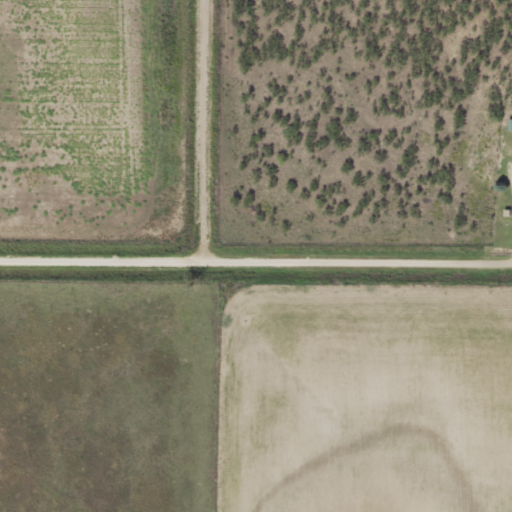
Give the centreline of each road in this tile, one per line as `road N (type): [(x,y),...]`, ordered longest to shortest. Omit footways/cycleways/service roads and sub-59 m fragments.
road 1 (residential): [(511,259),(206,258)]
road 2 (residential): [(206,258),(205,0)]
road 3 (residential): [(206,258),(0,257)]
